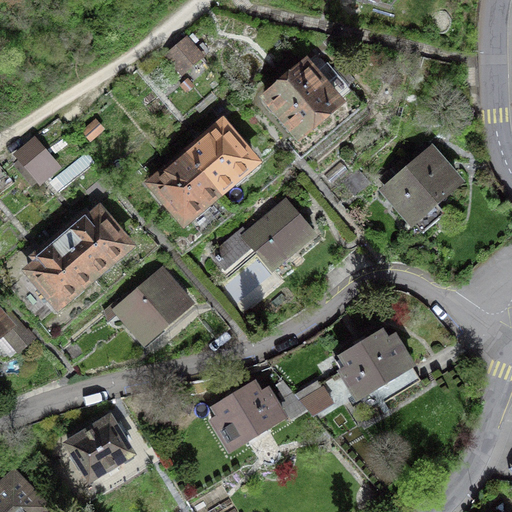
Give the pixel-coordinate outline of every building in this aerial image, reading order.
[(186,38),(166,55),(182,73),(202,56),(186,38)] [(299,135),(338,101),(305,63),(294,73),(292,71),(276,85),(278,86),(266,97),(299,135)] [(186,154),(219,192),(254,162),(222,124),(186,154)] [(33,145),(18,157),(19,159),(15,163),(32,184),(37,180),(39,183),(54,170),(33,145)] [(435,203),(458,183),(430,150),(407,170),(399,162),(382,177),(389,185),(385,189),(422,232),(444,213),(435,203)] [(184,222),(219,192),(186,154),(151,184),(184,222)] [(358,169),(343,182),(355,196),(370,182),(358,169)] [(105,174),(85,191),(92,200),(112,182),(105,174)] [(490,214),(424,271),(437,280),(452,287),(511,234),(511,201),(508,198),(502,204),(487,185),(474,195),(490,214)] [(287,201),(246,235),(241,230),(209,258),(225,277),(256,250),(268,265),(282,253),(284,256),(313,231),(287,201)] [(84,216),(60,237),(93,275),(128,245),(98,211),(88,220),(84,216)] [(58,305),(93,275),(60,237),(36,257),(40,261),(28,271),(58,305)] [(161,271),(119,308),(120,308),(131,321),(128,324),(143,340),(159,326),(161,328),(189,303),(161,271)] [(104,311),(107,319),(120,308),(119,308),(115,301),(104,311)] [(209,304),(196,316),(214,336),(227,325),(209,304)] [(0,330),(1,330),(19,350),(33,338),(5,305),(0,309),(0,330)] [(360,401),(367,413),(420,380),(411,366),(413,364),(394,335),(386,340),(380,330),(340,356),(347,366),(340,371),(356,397),(349,401),(352,406),(360,401)] [(298,347),(279,357),(283,366),(302,356),(298,347)] [(0,395),(58,375),(49,355),(44,348),(1,366),(0,366),(0,395)] [(300,401),(306,408),(311,413),(331,400),(317,378),(308,383),(314,392),(300,401)] [(229,450),(284,416),(286,420),(306,408),(300,401),(293,394),(277,404),(267,388),(260,392),(253,382),(213,407),(218,416),(211,420),(229,450)] [(89,478),(130,453),(108,418),(68,443),(89,478)] [(0,511),(40,511),(46,506),(13,472),(0,485),(0,511)] [(192,511),(233,511),(220,489),(190,508),(192,511)]
